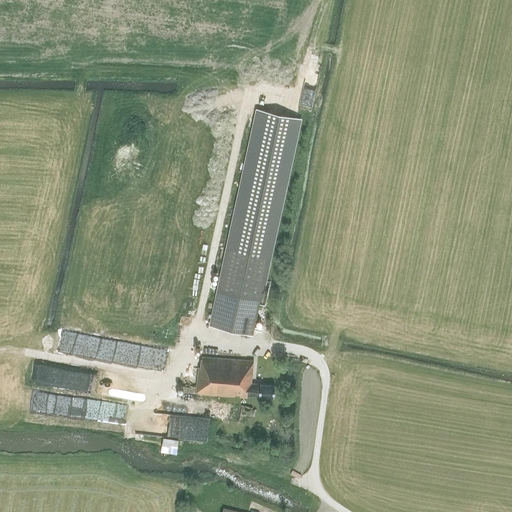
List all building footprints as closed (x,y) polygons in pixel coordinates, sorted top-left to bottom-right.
[(258,110),(215,308),(211,326),(252,335),(299,119),(258,110)] [(62,341),(61,352),(69,352),(70,341),(62,341)] [(253,361),(216,358),(200,357),(199,367),(198,367),(196,394),(247,398),(248,395),(274,397),(274,385),(251,383),(253,361)] [(37,393),(35,411),(122,423),(125,405),(62,396),(60,410),(52,409),(54,395),(37,393)] [(184,438),(210,439),(211,416),(186,415),(184,438)] [(162,444),(177,446),(178,440),(163,438),(162,444)]
